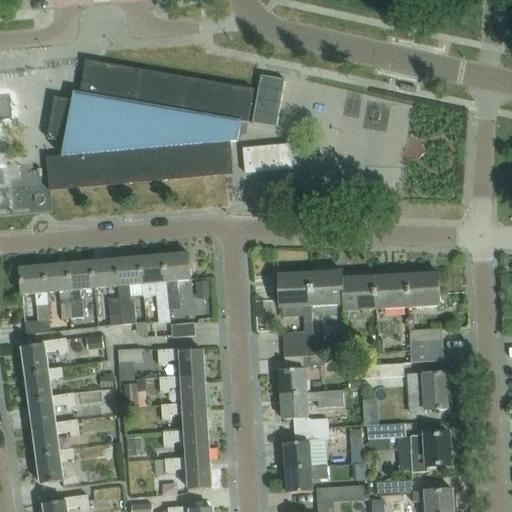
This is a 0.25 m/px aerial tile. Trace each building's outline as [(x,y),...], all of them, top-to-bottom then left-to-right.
[(81,93),(75,92),(73,101),(56,98),(49,139),(66,142),(63,156),(47,158),(50,191),(234,175),(231,142),(238,142),(242,122),(249,123),(255,90),(106,64),(87,61),(81,93)] [(262,77),(254,124),(278,128),(286,81),(262,77)] [(246,175),(293,171),(291,145),(244,149),(246,175)] [(166,256),(171,311),(181,310),(179,281),(192,280),(189,253),(166,256)] [(171,311),(166,256),(142,258),(144,286),(156,285),(159,325),(171,324),(170,311),(171,311)] [(144,286),(142,258),(118,260),(120,287),(124,325),(136,324),(137,324),(135,302),(132,303),(131,289),(144,288),(144,286)] [(94,262),(97,289),(120,287),(118,260),(94,262)] [(94,262),(70,264),(75,320),(85,319),(82,290),(97,289),(94,262)] [(75,320),(70,264),(45,266),(47,293),(48,293),(60,292),(63,321),(75,320)] [(52,334),(48,293),(47,293),(45,266),(20,268),(22,295),(36,294),(39,322),(26,323),(27,336),(52,334)] [(312,274),(313,306),(345,304),(344,278),(345,278),(344,272),(340,272),(340,268),(315,270),(315,274),(312,274)] [(411,274),(408,274),(410,307),(442,305),(440,272),(436,272),(436,270),(411,271),(411,274)] [(378,309),(410,307),(408,274),(404,274),(403,271),(379,273),(379,276),(376,276),(378,309)] [(313,306),(312,274),(280,276),(280,287),(274,287),(275,301),(281,301),(282,308),(304,306),(312,306),(313,306)] [(378,309),(376,276),(345,278),(344,278),(345,304),(345,310),(378,309)] [(111,327),(123,326),(123,325),(121,299),(109,300),(111,327)] [(313,332),(312,306),(304,306),(305,332),(313,332)] [(137,324),(136,324),(137,332),(141,337),(148,337),(147,324),(137,324)] [(196,324),(172,326),(173,340),(197,338),(196,324)] [(411,332),(411,342),(444,341),(443,330),(411,332)] [(284,346),(315,344),(314,331),(313,332),(305,332),(283,334),(284,346)] [(103,338),(87,341),(89,351),(104,349),(103,338)] [(26,373),(48,370),(46,353),(60,351),(60,356),(70,355),(68,340),(44,343),(44,345),(23,348),(26,373)] [(412,353),(444,351),(444,341),(411,342),(412,353)] [(315,344),(284,346),(285,358),(316,356),(315,344)] [(120,363),(144,362),(143,350),(119,351),(120,363)] [(183,378),(206,376),(204,351),(181,352),(181,351),(159,352),(160,367),(168,366),(167,361),(182,360),(183,378)] [(445,362),(444,351),(412,353),(412,364),(445,362)] [(316,356),(285,358),(286,370),(281,371),(283,395),(307,394),(306,369),(326,368),(325,357),(316,357),(316,356)] [(363,367),(364,380),(405,377),(404,364),(363,367)] [(26,373),(30,400),(52,397),(49,380),(63,378),(62,368),(48,370),(26,373)] [(410,375),(410,385),(424,384),(426,410),(449,409),(447,373),(410,375)] [(207,403),(206,376),(183,378),(161,379),(162,394),(170,394),(170,388),(184,387),(185,405),(207,403)] [(112,378),(102,379),(103,389),(113,388),(112,378)] [(137,386),(125,387),(127,406),(139,405),(138,394),(137,386)] [(344,391),(307,394),(283,395),(284,419),(295,419),(296,431),(330,429),(329,420),(313,421),(309,419),(308,403),(318,403),(319,410),(345,408),(344,391)] [(30,400),(34,427),(56,424),(53,406),(67,405),(68,411),(77,410),(75,394),(52,397),(30,400)] [(207,403),(185,405),(162,406),(163,421),(172,421),(171,415),(185,414),(186,432),(209,431),(207,403)] [(34,427),(37,454),(59,451),(57,434),(71,432),(71,438),(81,437),(79,421),(56,424),(34,427)] [(368,428),(369,441),(407,438),(406,425),(368,428)] [(330,429),(296,431),(297,443),(286,444),(287,468),(312,467),(311,442),(314,441),(330,440),(330,429)] [(188,459),(210,458),(209,431),(186,432),(165,434),(165,448),(173,448),(173,443),(187,442),(188,459)] [(450,433),(425,434),(425,435),(411,436),(413,472),(428,471),(428,466),(452,465),(450,433)] [(140,440),(130,440),(131,457),(142,457),(140,440)] [(73,449),(59,451),(37,454),(41,485),(64,482),(61,461),(74,459),(73,449)] [(188,459),(174,460),(166,461),(167,475),(175,475),(175,470),(189,469),(190,490),(212,488),(210,458),(188,459)] [(327,467),(312,468),(312,467),(287,468),(289,493),(314,491),(313,480),(328,479),(327,467)] [(427,511),(454,511),(454,489),(414,491),(413,480),(377,482),(378,497),(414,495),(414,502),(427,502),(427,511)] [(317,489),(318,503),(335,502),(335,503),(350,502),(366,501),(365,486),(317,489)] [(45,511),(67,511),(67,508),(81,506),(81,511),(89,511),(91,511),(89,496),(66,499),(66,502),(45,505),(45,511)] [(335,502),(318,503),(318,511),(350,511),(350,502),(335,503),(335,502)]
